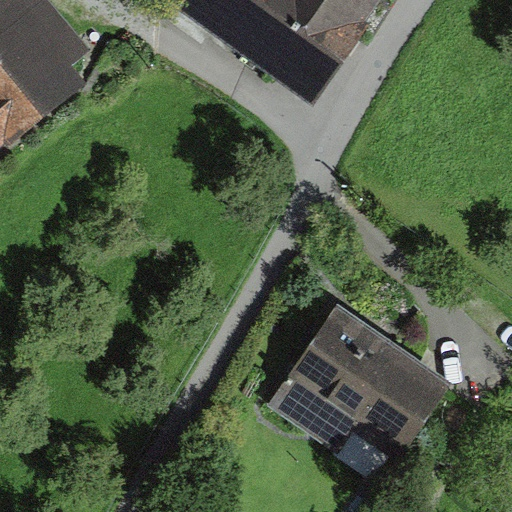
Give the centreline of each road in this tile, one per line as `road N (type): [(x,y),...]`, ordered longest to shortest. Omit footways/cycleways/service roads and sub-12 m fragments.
road 1 (residential): [(436,0),(166,447),(137,511)]
road 2 (track): [(351,134),(137,23),(113,0)]
road 3 (track): [(315,201),(506,373)]
